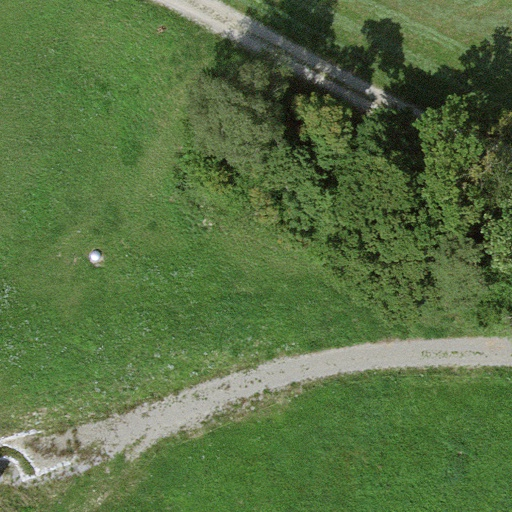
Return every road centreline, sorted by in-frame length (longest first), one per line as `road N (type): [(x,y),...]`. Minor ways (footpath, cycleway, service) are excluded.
road 1 (track): [(511,356),(360,360),(276,376),(0,460)]
road 2 (track): [(511,153),(337,78),(191,0)]
